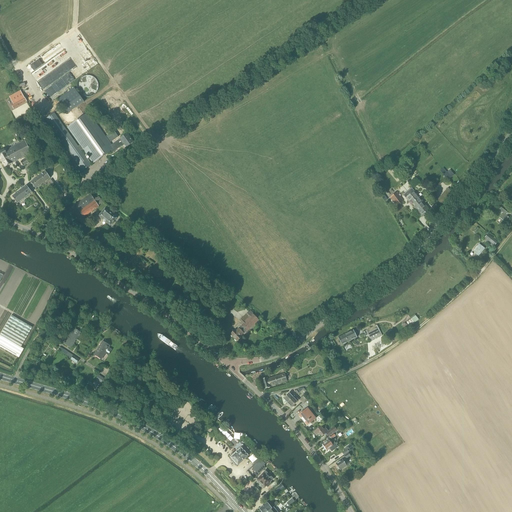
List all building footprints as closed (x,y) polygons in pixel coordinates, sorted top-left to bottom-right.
[(74,88),(58,100),(67,114),(84,102),(74,88)] [(24,97),(20,91),(9,97),(13,103),(11,104),(14,109),(27,102),(24,97)] [(115,151),(111,145),(88,113),(68,127),(80,145),(78,147),(80,151),(83,149),(93,163),(111,151),(112,152),(115,151)] [(90,165),(80,151),(78,147),(55,114),(46,120),(82,171),(90,165)] [(124,144),(126,147),(133,143),(127,134),(111,145),(115,151),(124,144)] [(0,151),(0,157),(5,167),(23,157),(31,154),(24,141),(5,151),(4,150),(0,151)] [(450,173),(444,177),(447,180),(453,174),(450,170),(448,171),(450,173)] [(45,171),(31,182),(31,183),(30,184),(31,184),(33,187),(33,188),(34,187),(36,189),(50,178),(45,171)] [(27,186),(12,197),(17,203),(32,192),(30,190),(31,190),(30,189),(28,187),(28,186),(27,186)] [(414,191),(406,198),(409,202),(411,199),(418,208),(417,209),(416,209),(415,210),(416,210),(416,209),(422,216),(429,210),(423,204),(424,203),(414,191)] [(396,193),(390,197),(396,206),(403,201),(396,193)] [(91,195),(75,206),(83,217),(99,207),(94,200),(96,199),(94,195),(92,197),(91,195)] [(511,208),(504,203),(498,210),(503,213),(507,216),(507,215),(510,212),(511,213),(511,208)] [(116,218),(104,208),(98,216),(110,226),(116,218)] [(507,216),(503,213),(499,218),(502,220),(499,224),(504,228),(510,220),(507,217),(508,216),(507,215),(507,216)] [(475,253),(478,256),(485,249),(479,244),(474,250),(476,252),(475,253)] [(82,304),(84,301),(64,289),(62,292),(82,304)] [(234,331),(230,334),(237,341),(237,340),(238,341),(241,339),(240,338),(241,336),(240,336),(243,333),(246,330),(247,331),(258,320),(252,315),(251,315),(248,312),(239,321),(243,324),(242,325),(238,329),(235,332),(234,331)] [(408,319),(412,323),(421,317),(417,312),(408,319)] [(12,316),(0,335),(0,346),(18,358),(24,348),(21,346),(32,327),(12,316)] [(377,325),(366,331),(368,336),(379,331),(377,325)] [(80,333),(73,328),(64,344),(70,348),(80,333)] [(353,330),(338,338),(341,345),(357,337),(355,334),(357,333),(355,330),(353,331),(353,330)] [(382,336),(379,331),(368,336),(371,342),(382,336)] [(107,342),(104,340),(103,342),(102,342),(95,355),(101,359),(105,353),(108,355),(112,350),(108,347),(109,346),(106,344),(107,342)] [(267,378),(261,380),(264,390),(270,388),(270,386),(286,381),(284,374),(267,379),(267,378)] [(104,378),(99,375),(96,380),(101,383),(104,378)] [(287,403),(293,397),(290,395),(291,394),(290,393),(289,394),(289,393),(283,399),(285,401),(284,402),(286,403),(287,403)] [(295,400),(293,397),(287,403),(287,404),(288,405),(289,405),(291,407),(298,401),(296,399),(295,400)] [(315,419),(306,409),(299,415),(301,418),(302,417),(304,419),(303,420),(307,425),(315,419)] [(320,426),(313,432),(316,435),(319,433),(321,436),(326,433),(328,437),(336,431),(333,427),(327,431),(325,428),(323,430),(320,426)] [(329,448),(331,451),(336,447),(331,439),(335,436),(333,434),(327,438),(328,440),(322,445),(324,448),(323,448),(324,450),(325,450),(326,450),(329,448)] [(251,451),(247,446),(246,446),(244,447),(243,447),(243,445),(242,444),(241,444),(239,445),(239,446),(236,449),(238,451),(233,455),(232,453),(229,455),(229,456),(230,457),(238,465),(248,456),(248,455),(251,452),(251,451)] [(247,470),(252,476),(266,464),(261,459),(247,470)] [(336,464),(338,467),(337,468),(338,469),(339,469),(340,470),(346,466),(348,465),(348,464),(348,462),(347,462),(346,462),(344,463),(344,462),(345,462),(344,460),(343,461),(342,460),(336,464)] [(271,480),(264,473),(257,480),(264,487),(271,480)] [(267,493),(262,497),(266,502),(271,497),(267,493)] [(266,511),(271,508),(267,502),(264,504),(261,507),(259,509),(261,511),(266,511)]
